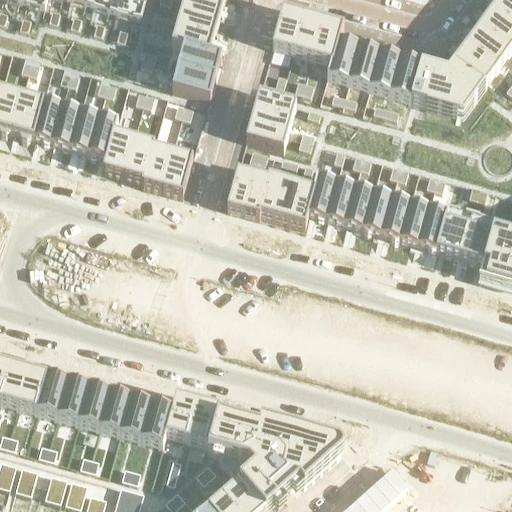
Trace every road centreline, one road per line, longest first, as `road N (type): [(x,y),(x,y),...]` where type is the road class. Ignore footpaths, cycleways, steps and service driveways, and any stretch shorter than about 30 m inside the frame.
road 1 (tertiary): [(49,324),(413,427)]
road 2 (tertiary): [(511,337),(190,252)]
road 3 (residential): [(265,0),(190,252)]
road 4 (residential): [(453,0),(432,27),(329,0)]
road 5 (tertiary): [(190,252),(57,214)]
road 6 (tertiary): [(57,214),(18,257),(18,283),(49,324)]
road 7 (residential): [(511,343),(413,427)]
road 8 (residential): [(413,427),(320,511)]
